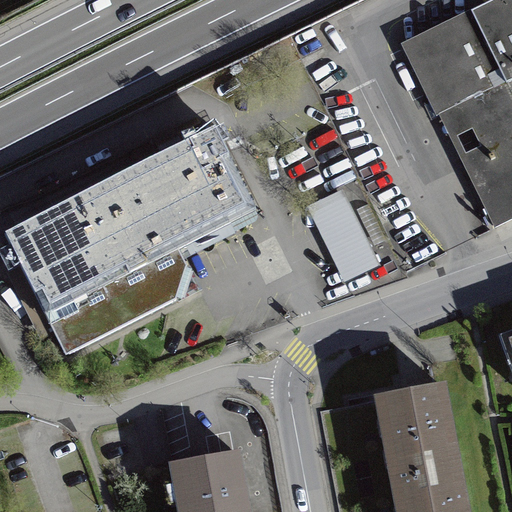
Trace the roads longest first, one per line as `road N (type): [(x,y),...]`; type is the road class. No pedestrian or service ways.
road 1 (residential): [(511,271),(339,332),(301,356),(290,395),(311,511)]
road 2 (motorway): [(0,128),(256,0)]
road 3 (motorway): [(132,0),(0,67)]
